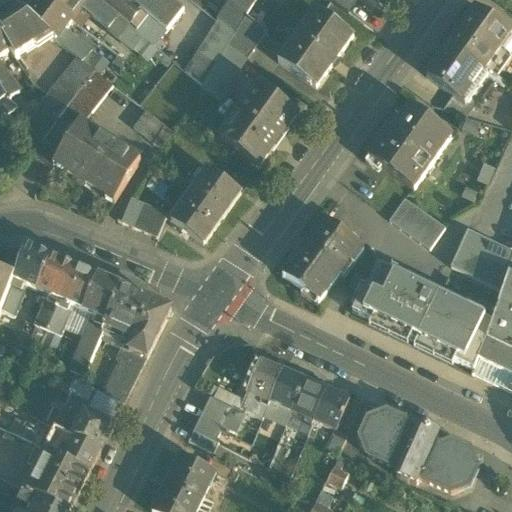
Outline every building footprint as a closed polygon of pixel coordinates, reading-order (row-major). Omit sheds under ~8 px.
[(65,31),(72,23),(43,0),(28,20),(50,37),(56,42),(65,31)] [(73,23),(82,11),(82,10),(89,0),(43,0),(72,23),(73,23)] [(93,0),(89,0),(82,10),(82,11),(108,32),(108,31),(117,19),(93,0)] [(93,0),(117,19),(127,27),(141,11),(127,0),(93,0)] [(148,17),(149,18),(162,0),(127,0),(141,11),(148,17)] [(184,11),(170,0),(162,0),(149,18),(166,32),(184,11)] [(247,0),(230,0),(230,2),(248,14),(254,4),(247,0)] [(333,0),(331,4),(348,17),(358,4),(352,0),(333,0)] [(372,14),(382,0),(352,0),(358,4),(372,14)] [(230,2),(223,12),(242,24),(244,20),(248,14),(230,2)] [(39,45),(50,37),(28,20),(14,9),(4,16),(39,45)] [(135,33),(148,17),(141,11),(127,27),(135,33)] [(511,36),(476,11),(449,49),(483,73),(509,37),(511,38),(511,36)] [(223,12),(217,22),(234,36),(240,27),(242,24),(223,12)] [(278,65),(316,92),(354,40),(315,12),(278,65)] [(16,60),(39,45),(4,16),(0,18),(0,36),(11,53),(16,60)] [(154,48),(166,32),(149,18),(148,17),(135,33),(142,39),(154,48)] [(127,27),(117,19),(108,31),(118,39),(121,35),(127,27)] [(265,35),(244,20),(242,24),(240,27),(260,41),(265,35)] [(185,74),(202,87),(227,48),(227,47),(234,36),(217,22),(185,74)] [(121,35),(136,46),(142,39),(135,33),(127,27),(121,35)] [(260,41),(240,27),(234,36),(227,47),(247,61),(260,41)] [(91,52),(65,31),(56,42),(77,58),(83,63),(89,55),(91,52)] [(0,60),(11,53),(0,36),(0,60)] [(494,81),(511,57),(511,38),(509,37),(483,73),(494,81)] [(247,62),(227,48),(202,87),(202,88),(201,89),(219,102),(247,62)] [(472,89),(483,73),(449,49),(427,80),(453,98),(465,107),(467,105),(476,92),(472,89)] [(96,73),(97,74),(103,67),(95,61),(96,60),(89,55),(83,63),(96,73)] [(47,97),(65,110),(96,73),(83,63),(77,58),(47,97)] [(0,64),(0,90),(5,98),(8,101),(19,93),(0,65),(0,64)] [(68,108),(86,122),(114,87),(97,74),(96,73),(68,108)] [(220,141),(260,170),(297,118),(257,90),(220,141)] [(40,106),(57,120),(65,110),(47,97),(40,106)] [(8,101),(5,98),(0,102),(0,113),(4,119),(17,109),(8,101)] [(466,119),(467,120),(474,110),(467,105),(465,107),(453,98),(443,113),(466,119)] [(368,160),(413,193),(426,176),(452,139),(412,110),(398,129),(393,126),(381,143),(368,160)] [(153,147),(162,152),(173,134),(147,113),(134,130),(153,145),(153,147)] [(480,124),(467,120),(466,119),(461,134),(476,138),(480,124)] [(112,205),(114,206),(141,164),(79,126),(62,153),(53,168),(54,169),(56,167),(113,203),(112,205)] [(33,160),(51,171),(53,168),(62,153),(45,142),(33,160)] [(495,170),(484,166),(477,183),(488,188),(495,170)] [(170,225),(203,248),(240,196),(208,173),(170,225)] [(446,231),(405,202),(389,224),(430,253),(446,231)] [(127,222),(162,238),(169,223),(134,206),(127,222)] [(282,279),(303,294),(304,294),(305,293),(318,302),(317,304),(318,305),(348,263),(352,266),(364,251),(324,222),(322,224),(323,225),(309,245),(308,244),(282,279)] [(508,274),(511,262),(511,255),(467,234),(451,270),(501,295),(508,274)] [(23,289),(37,295),(51,261),(27,250),(15,280),(13,285),(23,289)] [(37,295),(51,300),(60,304),(74,271),(51,261),(37,295)] [(493,325),(479,362),(511,378),(511,262),(508,274),(510,275),(493,325)] [(455,364),(473,373),(474,373),(479,362),(493,325),(484,320),(396,277),(397,276),(390,273),(380,268),(370,288),(366,286),(352,314),(372,324),(410,342),(416,345),(455,364)] [(396,277),(484,320),(487,313),(393,268),(390,273),(397,276),(396,277)] [(69,308),(84,314),(98,281),(74,271),(60,304),(69,308)] [(0,317),(1,315),(2,314),(13,285),(15,280),(0,273),(0,317)] [(84,314),(97,320),(107,324),(121,291),(98,281),(84,314)] [(21,294),(23,289),(13,285),(2,314),(1,315),(14,321),(25,296),(21,294)] [(123,352),(146,362),(171,313),(122,292),(105,331),(128,341),(123,352)] [(315,308),(317,304),(318,302),(305,293),(304,294),(303,294),(300,298),(315,308)] [(48,335),(60,304),(51,300),(49,306),(45,304),(34,330),(48,335)] [(67,314),(69,308),(60,304),(48,335),(60,340),(63,333),(71,315),(67,314)] [(74,337),(84,314),(69,308),(67,314),(71,315),(63,333),(74,337)] [(84,314),(74,337),(84,341),(91,324),(95,326),(97,320),(84,314)] [(94,355),(107,324),(97,320),(95,326),(91,324),(84,341),(80,349),(94,355)] [(410,342),(372,324),(369,329),(407,348),(410,342)] [(42,348),(48,335),(34,330),(29,342),(42,348)] [(53,357),(60,340),(48,335),(42,348),(41,352),(53,357)] [(455,364),(416,345),(414,351),(452,369),(455,364)] [(78,379),(83,381),(94,355),(80,349),(69,375),(78,379)] [(123,352),(102,396),(123,407),(146,362),(123,352)] [(472,376),(511,394),(511,378),(479,362),(474,373),(473,373),(472,376)] [(260,366),(247,397),(270,407),(283,375),(260,366)] [(70,396),(76,383),(77,383),(78,379),(69,375),(67,375),(60,392),(70,396)] [(270,407),(292,416),(305,385),(283,375),(270,407)] [(81,412),(92,391),(81,386),(81,385),(77,383),(76,383),(70,396),(66,403),(81,412)] [(292,416),(314,425),(327,394),(305,385),(292,416)] [(216,390),(211,400),(232,411),(232,410),(240,413),(244,404),(216,390)] [(350,404),(327,394),(314,425),(336,435),(337,434),(350,404)] [(264,419),(270,407),(247,397),(244,404),(240,413),(232,410),(232,411),(222,430),(233,435),(243,415),(253,419),(255,415),(264,419)] [(210,400),(200,422),(221,433),(222,430),(232,411),(211,400),(210,400)] [(53,426),(59,412),(47,407),(41,421),(53,426)] [(292,416),(270,407),(264,419),(264,420),(286,429),(292,416)] [(53,430),(74,441),(100,454),(113,428),(83,413),(81,412),(73,428),(69,426),(68,418),(61,415),(53,430)] [(15,417),(8,431),(29,442),(36,429),(15,417)] [(422,483),(450,496),(467,490),(468,489),(475,473),(469,456),(468,456),(452,449),(451,449),(443,452),(438,449),(437,450),(434,449),(439,438),(421,430),(419,429),(414,440),(411,438),(412,438),(406,435),(403,427),(403,426),(387,419),(386,419),(370,425),(369,426),(362,442),(368,459),(396,472),(397,471),(400,472),(396,480),(416,489),(420,481),(423,482),(422,483)] [(216,444),(221,433),(200,422),(194,433),(216,444)] [(189,444),(214,456),(219,445),(216,444),(194,433),(189,444)] [(326,456),(337,461),(348,439),(337,434),(336,435),(326,456)] [(100,454),(74,441),(64,461),(89,474),(100,454)] [(47,453),(32,483),(74,505),(89,474),(64,461),(47,453)] [(155,511),(197,511),(215,476),(181,459),(155,511)] [(26,494),(30,496),(43,503),(60,511),(70,511),(74,505),(32,483),(26,494)] [(35,511),(25,506),(30,496),(26,494),(22,492),(17,505),(29,511),(28,511),(35,511)] [(25,506),(35,511),(38,511),(43,503),(30,496),(25,506)] [(38,511),(60,511),(43,503),(38,511)]
